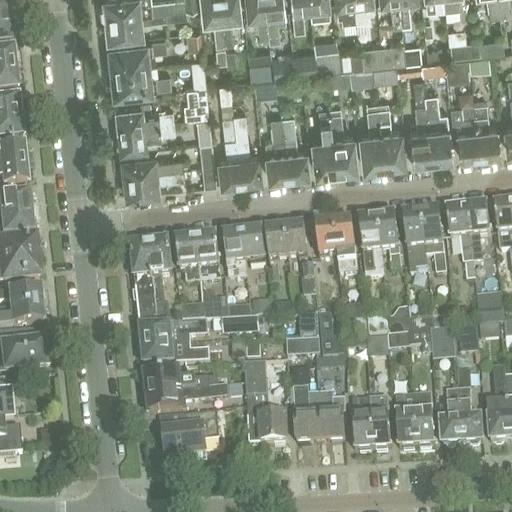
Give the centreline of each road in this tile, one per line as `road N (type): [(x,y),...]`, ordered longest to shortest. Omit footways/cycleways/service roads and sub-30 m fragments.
road 1 (residential): [(80,226),(511,184)]
road 2 (residential): [(511,493),(158,511)]
road 3 (tertiary): [(111,511),(80,226)]
road 4 (tertiary): [(80,226),(55,0)]
